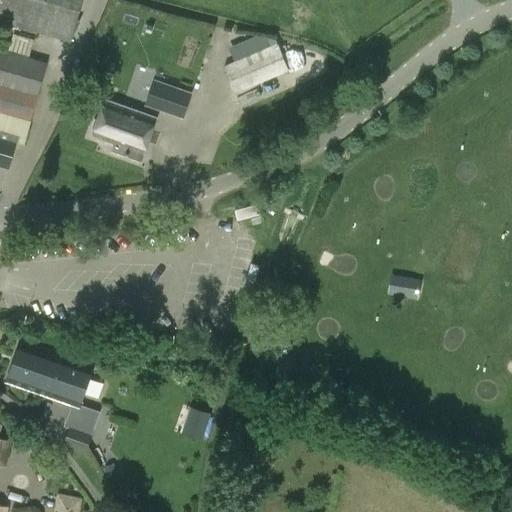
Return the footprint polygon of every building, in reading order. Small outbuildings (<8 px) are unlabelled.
[(0,0),(0,18),(71,39),(81,0),(0,0)] [(289,70),(277,43),(224,65),(236,92),(289,70)] [(0,165),(9,168),(17,141),(25,143),(48,62),(0,49),(0,165)] [(158,111),(184,121),(193,97),(167,87),(158,111)] [(115,143),(112,150),(140,160),(156,118),(106,99),(93,135),(115,143)] [(420,276),(390,271),(387,292),(417,297),(420,276)] [(6,378),(79,404),(92,366),(20,340),(6,378)] [(202,439),(213,413),(192,405),(181,431),(202,439)] [(0,463),(6,464),(12,439),(0,436),(0,435),(2,425),(0,424),(0,463)] [(91,435),(69,427),(63,443),(86,451),(91,435)] [(79,511),(82,499),(57,494),(53,511),(79,511)] [(0,503),(0,511),(7,511),(8,505),(0,503)]
